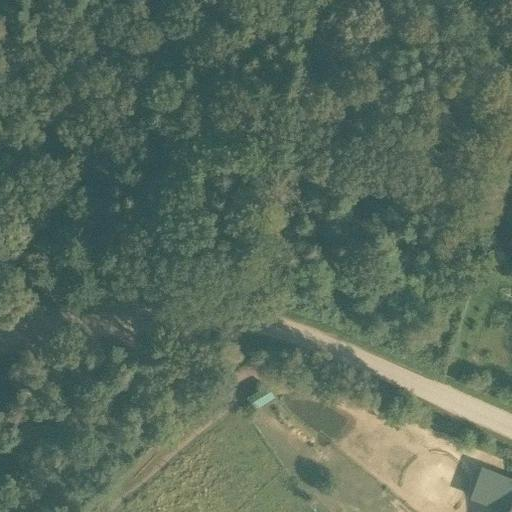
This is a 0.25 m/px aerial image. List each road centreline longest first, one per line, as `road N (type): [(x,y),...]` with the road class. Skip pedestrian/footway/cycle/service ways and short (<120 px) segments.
road 1 (track): [(0,327),(234,316),(172,152),(136,99)]
road 2 (track): [(229,0),(136,99),(0,276)]
road 3 (residential): [(511,433),(234,316)]
